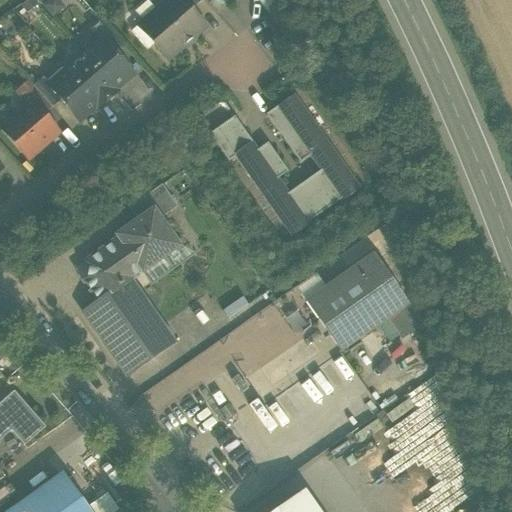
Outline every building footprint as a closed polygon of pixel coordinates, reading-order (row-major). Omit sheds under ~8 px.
[(55,0),(50,0),(43,7),(52,17),(59,11),(59,5),(55,0)] [(188,10),(179,0),(167,0),(131,32),(147,50),(152,45),(167,62),(205,29),(188,10)] [(199,0),(179,0),(188,10),(199,0)] [(99,21),(89,29),(99,41),(100,40),(114,56),(123,48),(99,21)] [(48,85),(48,86),(60,101),(79,122),(96,107),(97,108),(115,92),(114,91),(131,76),(114,56),(100,40),(99,41),(48,85)] [(48,85),(42,78),(32,87),(51,109),(60,101),(48,86),(48,85)] [(32,87),(28,82),(15,92),(28,107),(32,105),(42,117),(51,109),(32,87)] [(292,96),(265,116),(276,132),(282,128),(288,136),(282,140),(299,164),(308,157),(319,172),(339,201),(341,203),(359,190),(292,96)] [(28,107),(2,131),(27,160),(57,134),(42,117),(32,105),(28,107)] [(226,160),(251,143),(233,118),(208,135),(226,160)] [(282,128),(276,132),(282,140),(288,136),(282,128)] [(307,223),(287,194),(277,180),(287,173),(270,149),(264,153),(260,148),(256,151),(251,143),(226,160),(228,163),(234,158),(291,238),(309,225),(307,223)] [(264,153),(270,149),(266,144),(260,148),(264,153)] [(287,194),(307,223),(339,201),(319,172),(315,175),(291,191),(287,194)] [(161,186),(150,193),(157,208),(152,211),(158,220),(176,207),(161,186)] [(150,193),(128,209),(137,221),(152,211),(157,208),(150,193)] [(137,221),(116,236),(141,272),(142,273),(163,258),(161,254),(175,244),(158,220),(152,211),(137,221)] [(118,240),(85,263),(88,266),(86,280),(82,282),(97,302),(97,303),(128,281),(141,272),(116,236),(116,237),(118,240)] [(372,254),(304,302),(340,353),(408,305),(372,254)] [(128,281),(97,303),(97,302),(82,312),(128,378),(174,346),(128,281)] [(13,392),(0,403),(0,440),(10,432),(23,446),(44,428),(13,392)] [(88,511),(62,475),(9,511),(88,511)] [(105,494),(92,502),(98,511),(105,511),(113,507),(105,494)]
